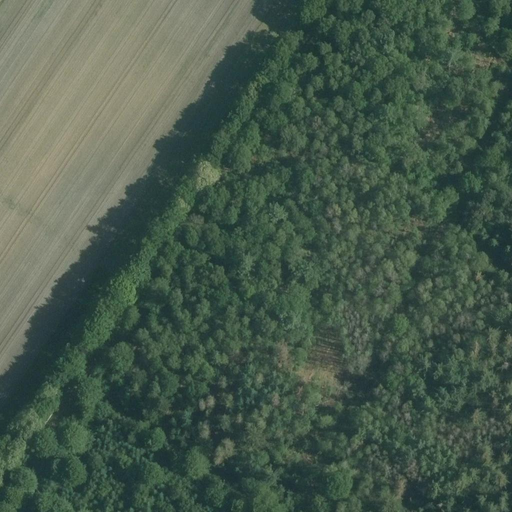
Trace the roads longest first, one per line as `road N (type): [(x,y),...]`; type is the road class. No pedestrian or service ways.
road 1 (track): [(339,0),(0,498)]
road 2 (track): [(268,511),(76,378)]
